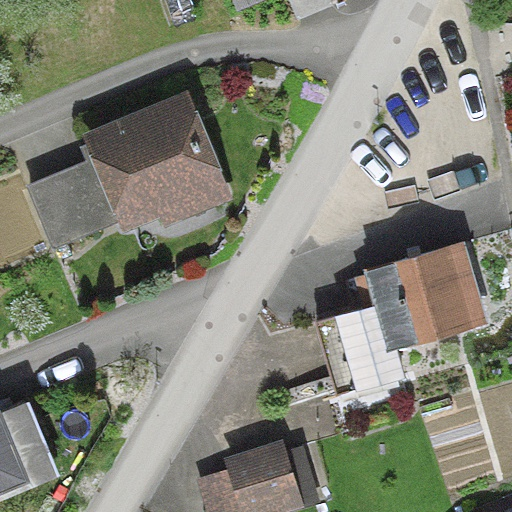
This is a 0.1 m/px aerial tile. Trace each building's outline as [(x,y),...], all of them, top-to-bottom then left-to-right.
[(262,0),(232,0),(237,11),(262,0)] [(330,0),(288,0),(297,20),(333,5),(330,0)] [(229,186),(188,89),(83,133),(88,143),(120,220),(124,230),(159,215),(229,186)] [(120,220),(88,143),(80,146),(85,160),(26,184),(53,248),(120,220)] [(233,198),(229,186),(159,215),(165,228),(233,198)] [(487,323),(463,242),(363,271),(373,306),(315,323),(336,397),(406,377),(398,349),(487,323)] [(30,483),(0,494),(0,502),(61,477),(29,400),(1,412),(30,483)] [(1,412),(0,409),(0,494),(30,483),(1,412)] [(286,451),(282,439),(224,458),(227,468),(241,511),(288,511),(304,507),(286,451)] [(303,446),(286,451),(304,507),(321,502),(303,446)] [(241,511),(227,468),(197,478),(207,511),(241,511)]
